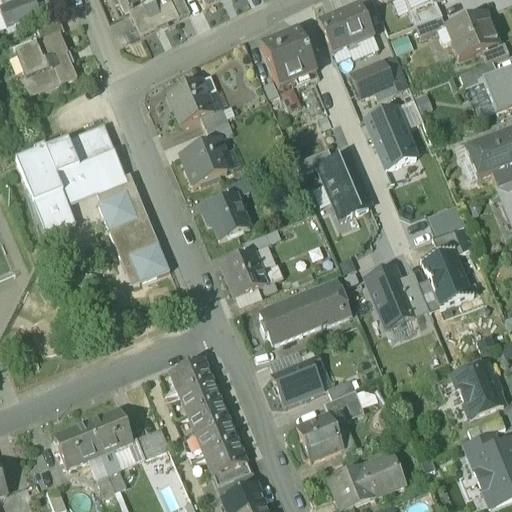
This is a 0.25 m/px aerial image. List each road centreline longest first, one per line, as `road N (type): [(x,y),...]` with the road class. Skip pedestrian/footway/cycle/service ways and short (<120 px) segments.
road 1 (residential): [(298,18),(399,253)]
road 2 (residential): [(220,332),(128,102)]
road 3 (residential): [(0,425),(220,332)]
road 4 (residential): [(294,511),(220,332)]
road 5 (residential): [(298,18),(128,102)]
road 6 (unknown): [(128,102),(0,133)]
